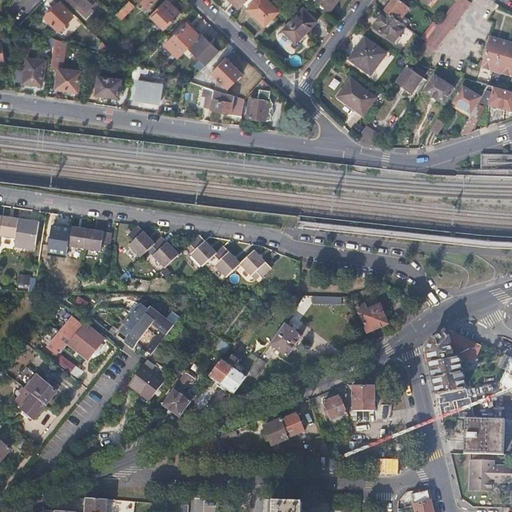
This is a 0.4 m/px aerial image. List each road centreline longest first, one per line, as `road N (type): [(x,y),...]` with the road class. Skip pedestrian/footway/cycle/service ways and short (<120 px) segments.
road 1 (residential): [(0,197),(250,232),(401,266),(446,311)]
road 2 (tertiary): [(408,334),(365,360),(96,469)]
road 3 (residential): [(0,101),(336,151)]
road 4 (residential): [(96,469),(382,484)]
road 5 (residential): [(336,151),(422,159),(511,132)]
road 6 (residential): [(21,502),(131,367)]
road 7 (residential): [(297,97),(197,0)]
road 8 (tertiary): [(439,466),(408,334)]
